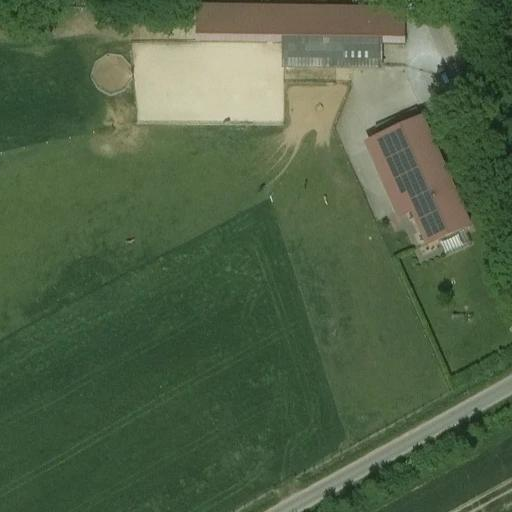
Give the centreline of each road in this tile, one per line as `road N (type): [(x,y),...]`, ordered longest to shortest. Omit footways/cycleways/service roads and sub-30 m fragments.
road 1 (unclassified): [(511,384),(277,511)]
road 2 (track): [(422,0),(511,205)]
